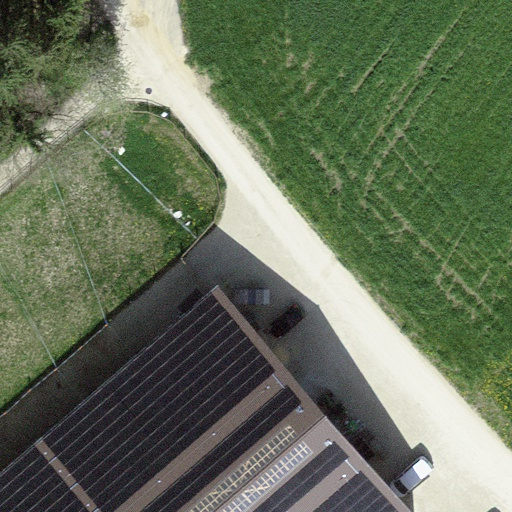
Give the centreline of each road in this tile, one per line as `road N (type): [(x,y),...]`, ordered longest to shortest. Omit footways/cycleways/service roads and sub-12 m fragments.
road 1 (track): [(151,59),(392,350),(511,476)]
road 2 (track): [(0,190),(151,59)]
